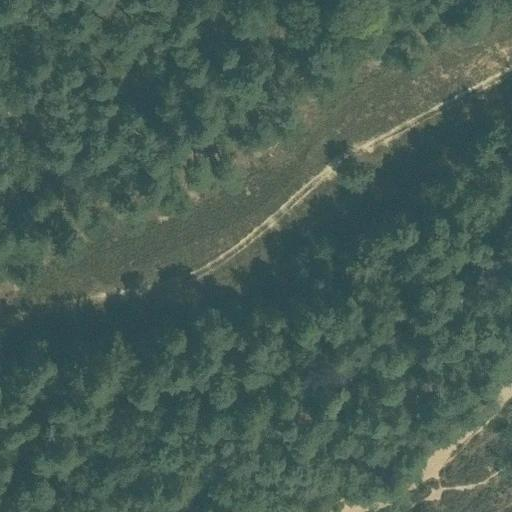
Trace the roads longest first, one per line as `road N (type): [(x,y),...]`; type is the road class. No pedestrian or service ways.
road 1 (track): [(0,320),(203,271),(334,168),(511,66)]
road 2 (track): [(360,511),(428,467),(511,382)]
